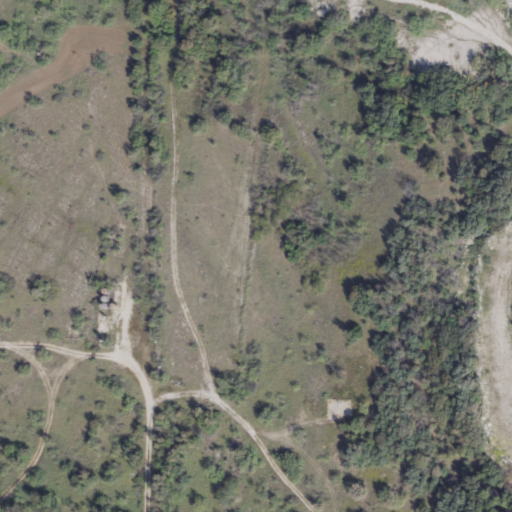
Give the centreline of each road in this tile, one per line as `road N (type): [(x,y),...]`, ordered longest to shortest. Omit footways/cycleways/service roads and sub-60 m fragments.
road 1 (track): [(214,396),(174,276),(173,0)]
road 2 (track): [(0,497),(37,454),(64,370),(85,354)]
road 3 (track): [(271,435),(245,426),(214,396),(169,394),(148,405)]
